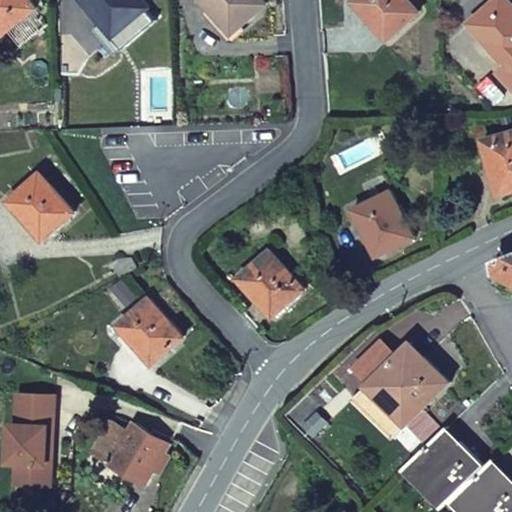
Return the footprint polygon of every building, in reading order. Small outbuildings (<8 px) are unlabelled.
[(0,0),(0,30),(3,35),(37,7),(31,0),(0,0)] [(150,6),(144,0),(85,0),(126,47),(157,20),(147,9),(150,6)] [(204,0),(235,33),(267,3),(264,0),(204,0)] [(356,0),(355,1),(389,40),(420,12),(409,0),(356,0)] [(511,84),(511,3),(509,0),(496,0),(472,23),(509,64),(500,72),(511,84)] [(71,75),(73,121),(81,121),(79,75),(71,75)] [(275,122),(287,122),(287,112),(275,112),(275,122)] [(511,191),(511,132),(485,140),(500,195),(511,191)] [(45,239),(76,212),(42,172),(11,200),(45,239)] [(356,209),(378,255),(416,237),(393,191),(356,209)] [(241,278),(275,317),(306,288),(272,250),(241,278)] [(511,254),(499,259),(498,260),(496,263),(496,266),(496,269),(498,273),(511,280),(511,254)] [(121,277),(139,268),(132,257),(111,260),(121,277)] [(160,295),(176,314),(188,303),(171,285),(160,295)] [(185,336),(152,297),(120,325),(127,333),(121,338),(148,369),(185,336)] [(372,381),(398,356),(384,341),(355,369),(369,384),(372,381)] [(427,447),(415,459),(409,466),(423,481),(427,477),(451,502),(455,499),(467,511),(469,511),(473,509),(475,511),(511,511),(511,477),(495,460),(486,468),(448,428),(443,432),(422,409),(450,383),(412,342),(398,356),(372,381),(387,396),(390,393),(400,404),(414,418),(406,425),(427,447)] [(387,396),(372,381),(369,384),(353,400),(390,440),(394,437),(406,425),(414,418),(400,404),(390,393),(387,396)] [(54,482),(58,393),(21,391),(20,421),(12,421),(10,459),(19,460),(19,481),(54,482)] [(129,433),(111,422),(94,452),(112,463),(111,464),(146,485),(171,445),(169,444),(172,438),(166,434),(166,433),(157,427),(153,434),(135,424),(129,433)] [(394,437),(415,459),(427,447),(406,425),(394,437)]
